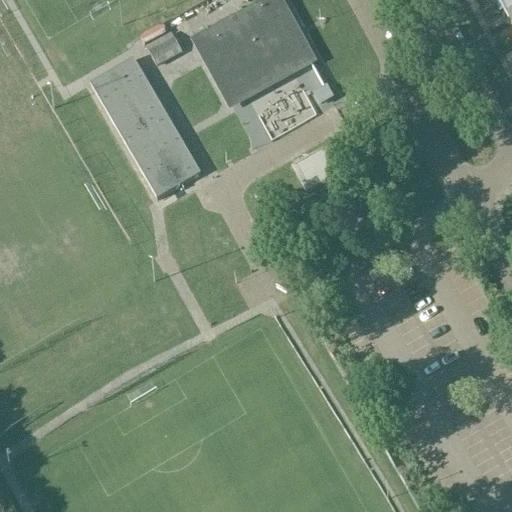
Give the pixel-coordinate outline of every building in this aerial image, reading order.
[(511,0),(503,0),(498,3),(509,24),(511,22),(511,0)] [(220,87),(300,43),(277,2),(198,46),(220,87)] [(140,40),(145,48),(165,37),(161,28),(140,40)] [(183,57),(172,36),(146,50),(157,71),(183,57)] [(311,64),(300,43),(220,87),(232,108),(311,64)] [(157,203),(201,178),(134,62),(90,88),(157,203)] [(312,96),(324,118),(338,110),(326,88),(312,96)]
